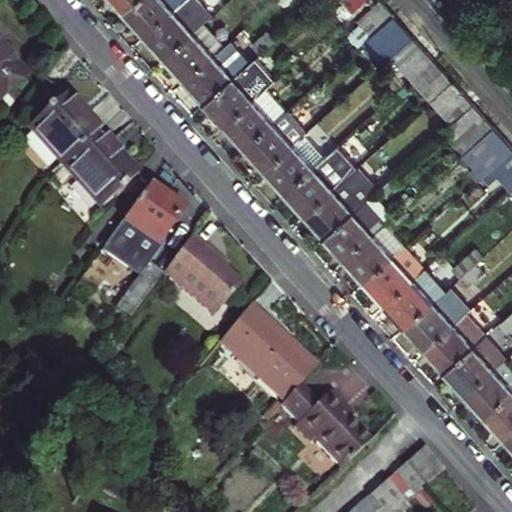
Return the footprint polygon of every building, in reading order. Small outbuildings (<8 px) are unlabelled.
[(115,0),(117,1),(127,13),(140,0),(115,0)] [(140,0),(127,13),(137,24),(147,35),(185,0),(140,0)] [(157,46),(167,58),(205,24),(213,16),(198,0),(185,0),(147,35),(157,46)] [(340,0),(352,13),(365,0),(340,0)] [(361,25),(371,36),(394,15),(380,0),(358,21),(361,25)] [(394,15),(371,36),(363,43),(383,66),(391,58),(414,37),(394,15)] [(205,24),(167,58),(177,69),(187,80),(224,46),(205,24)] [(350,37),(359,47),(363,43),(371,36),(361,25),(353,31),(350,37)] [(260,55),(276,40),(269,31),(252,46),(260,55)] [(414,37),(391,58),(412,80),(435,60),(414,37)] [(224,46),(187,80),(197,91),(207,102),(251,63),(231,40),(224,46)] [(276,40),(260,55),(269,64),(285,50),(276,40)] [(0,102),(30,76),(0,41),(0,102)] [(217,113),(227,124),(266,89),(275,82),(255,59),(251,63),(207,102),(217,113)] [(435,60),(412,80),(431,103),(454,82),(435,60)] [(442,115),(451,125),(468,111),(474,105),(454,82),(431,103),(442,115)] [(237,136),(247,147),(286,112),(266,89),(227,124),(237,136)] [(58,166),(101,130),(84,111),(67,93),(25,131),(58,166)] [(444,133),(453,143),(484,115),(474,105),(468,111),(452,126),(451,125),(444,133)] [(257,158),(267,169),(306,134),(286,112),(247,147),(257,158)] [(451,125),(442,115),(422,134),(431,144),(443,133),(444,133),(451,125)] [(463,155),(494,127),(484,115),(453,143),(444,133),(443,133),(463,155)] [(511,151),(511,147),(494,127),(463,155),(483,178),(511,151)] [(98,211),(140,173),(121,152),(101,130),(58,166),(98,211)] [(306,134),(267,169),(277,181),(287,192),(326,157),(306,134)] [(297,203),(307,215),(359,167),(339,145),(326,157),(287,192),(297,203)] [(499,178),(511,192),(511,191),(511,151),(483,178),(490,185),(499,178)] [(359,167),(307,215),(317,226),(327,237),(375,193),(381,188),(361,166),(359,167)] [(140,281),(152,264),(164,248),(160,246),(186,210),(168,197),(151,185),(116,232),(101,252),(140,281)] [(375,193),(327,237),(337,248),(347,259),(386,224),(395,216),(375,193)] [(406,246),(386,224),(347,259),(357,270),(367,281),(406,246)] [(164,273),(163,274),(213,318),(214,317),(243,281),(227,267),(229,265),(211,249),(193,234),(164,273)] [(377,293),(387,304),(426,269),(406,246),(367,281),(377,293)] [(477,263),(485,257),(477,248),(453,268),(461,278),(477,263)] [(477,263),(461,278),(469,287),(486,273),(477,263)] [(130,320),(163,274),(164,273),(152,264),(140,281),(118,312),(130,320)] [(426,269),(387,304),(397,315),(407,326),(446,291),(426,269)] [(417,338),(427,349),(468,312),(471,309),(451,286),(446,291),(407,326),(417,338)] [(230,331),(218,345),(282,404),(301,384),(318,364),(285,334),(252,303),(230,331)] [(468,312),(427,349),(437,360),(447,371),(488,335),(468,312)] [(511,313),(500,324),(509,334),(511,330),(511,313)] [(488,335),(447,371),(457,382),(467,394),(506,359),(508,357),(488,335)] [(511,365),(506,359),(467,394),(477,405),(487,416),(511,393),(511,365)] [(297,424),(294,427),(309,444),(313,440),(341,470),(372,439),(352,418),(354,415),(343,403),(332,391),(319,403),(301,384),(282,404),(280,406),(297,424)] [(511,393),(487,416),(497,427),(507,438),(511,433),(511,393)] [(434,478),(444,470),(424,448),(415,456),(434,478)] [(434,478),(415,456),(405,465),(425,487),(434,478)] [(405,465),(394,475),(408,491),(413,496),(425,487),(405,465)] [(394,475),(386,481),(401,498),(408,491),(394,475)] [(401,498),(386,481),(368,497),(380,511),(405,511),(410,508),(401,498)] [(349,511),(380,511),(368,497),(367,498),(349,511)]
